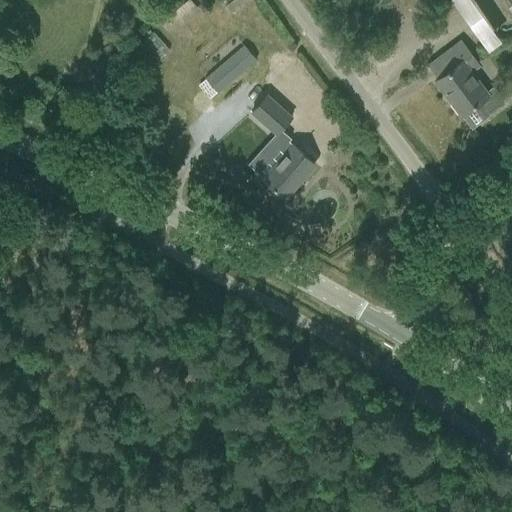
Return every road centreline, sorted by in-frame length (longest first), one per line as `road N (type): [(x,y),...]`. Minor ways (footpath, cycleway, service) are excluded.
road 1 (tertiary): [(403,323),(0,127)]
road 2 (unclassified): [(403,323),(434,243),(431,185),(291,0)]
road 3 (tertiary): [(511,409),(403,323)]
